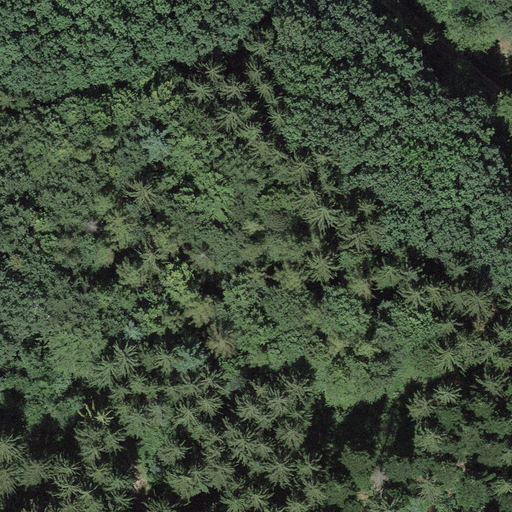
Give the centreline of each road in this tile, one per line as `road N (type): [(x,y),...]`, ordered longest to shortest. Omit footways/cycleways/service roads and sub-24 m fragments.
road 1 (track): [(0,266),(86,376),(124,448),(137,511)]
road 2 (track): [(385,0),(511,107)]
